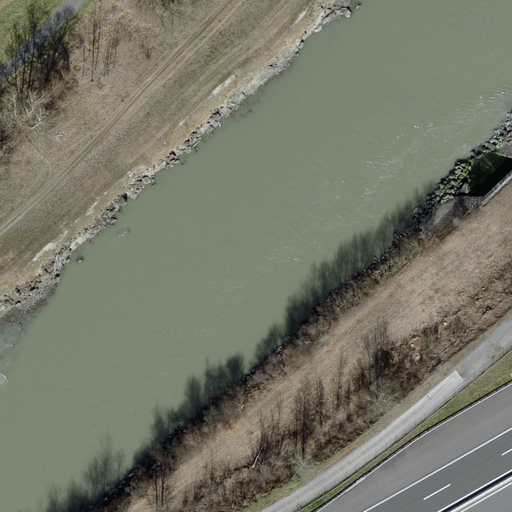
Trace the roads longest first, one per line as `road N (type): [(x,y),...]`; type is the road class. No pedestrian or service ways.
road 1 (unclassified): [(511,330),(379,443),(274,511)]
road 2 (motorway): [(511,448),(398,511)]
